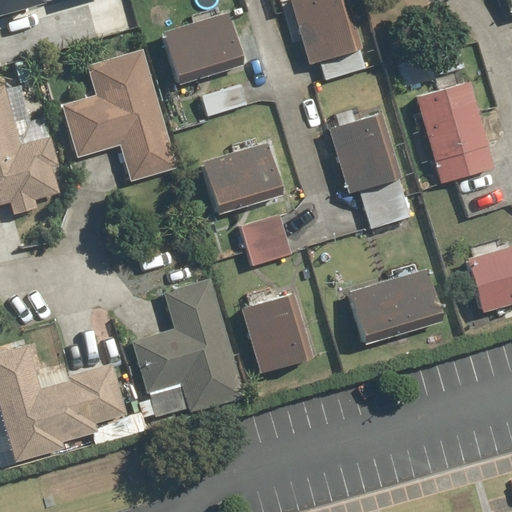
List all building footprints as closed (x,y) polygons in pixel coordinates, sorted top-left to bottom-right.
[(31,0),(0,0),(0,9),(32,1),(31,0)] [(346,0),(288,0),(306,67),(361,52),(346,0)] [(222,12),(159,31),(173,77),(236,58),(222,12)] [(93,95),(60,105),(74,158),(116,146),(127,185),(176,171),(142,50),(84,66),(93,95)] [(469,82),(412,98),(436,184),(493,168),(469,82)] [(0,206),(6,205),(8,215),(36,210),(34,199),(55,195),(49,167),(57,165),(46,114),(28,118),(21,83),(0,87),(0,206)] [(241,84),(195,94),(200,118),(246,107),(241,84)] [(328,125),(346,195),(357,192),(367,232),(410,221),(381,111),(328,125)] [(265,142),(200,161),(212,203),(277,183),(265,142)] [(277,211),(237,223),(250,265),(290,254),(277,211)] [(511,242),(464,256),(477,310),(511,301),(511,242)] [(421,264),(344,288),(359,336),(436,313),(421,264)] [(171,329),(130,340),(146,396),(179,386),(186,412),(241,397),(208,281),(161,294),(171,329)] [(295,291),(239,305),(257,375),(313,361),(295,291)] [(40,386),(29,344),(0,351),(0,420),(12,464),(64,450),(62,443),(98,434),(96,424),(124,417),(111,367),(40,386)]
